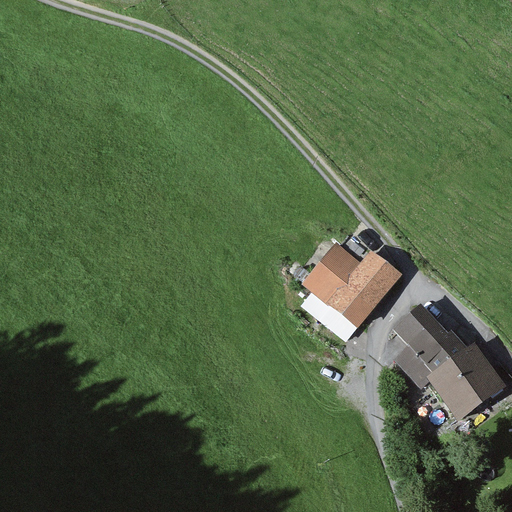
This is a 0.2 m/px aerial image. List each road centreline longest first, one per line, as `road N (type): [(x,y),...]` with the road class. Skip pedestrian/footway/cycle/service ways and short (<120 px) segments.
road 1 (track): [(154,31),(247,90),(511,365)]
road 2 (residential): [(423,279),(380,335),(374,389),(406,511)]
